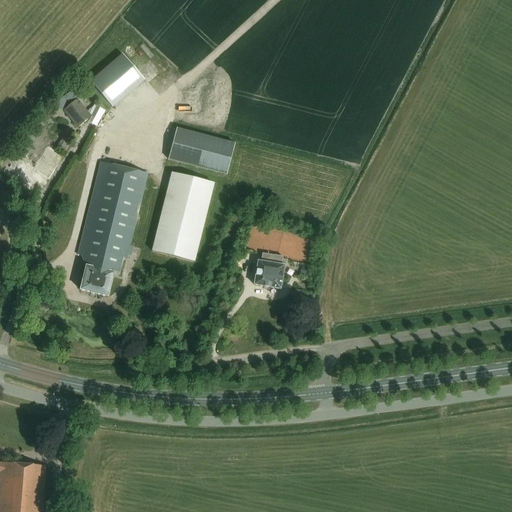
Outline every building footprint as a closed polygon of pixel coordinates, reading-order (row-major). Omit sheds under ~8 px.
[(122,55),(90,82),(112,108),(144,81),(122,55)] [(91,117),(71,94),(62,101),(67,107),(63,111),(78,129),(91,117)] [(235,144),(176,129),(168,160),(226,176),(235,144)] [(147,175),(100,163),(78,251),(77,255),(81,256),(84,264),(83,268),(84,269),(79,290),(107,296),(112,273),(118,275),(123,258),(126,259),(147,175)] [(195,262),(214,184),(171,173),(152,251),(195,262)] [(279,290),(284,266),(281,265),(282,258),(261,254),(260,262),(257,261),(252,284),(279,290)] [(309,267),(303,265),(300,275),(307,277),(309,267)] [(0,511),(41,511),(45,466),(1,462),(1,464),(0,463),(0,511)]
